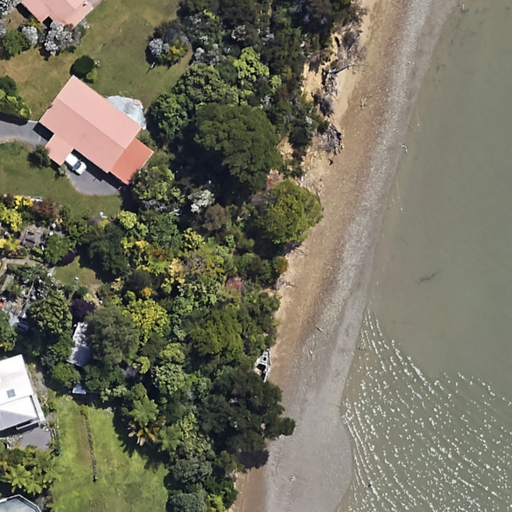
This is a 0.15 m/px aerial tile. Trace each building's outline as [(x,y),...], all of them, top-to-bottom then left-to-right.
[(19,0),(56,36),(92,0),(19,0)] [(169,138),(75,67),(36,118),(54,132),(45,142),(67,159),(75,148),(129,190),(169,138)] [(0,403),(44,409),(24,345),(0,352),(0,403)] [(51,428),(17,439),(25,462),(58,452),(51,428)] [(30,511),(26,491),(0,496),(0,511),(30,511)]
